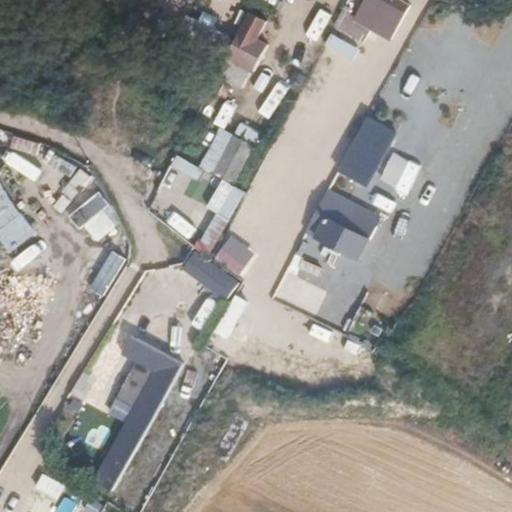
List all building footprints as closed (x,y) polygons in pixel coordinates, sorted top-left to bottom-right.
[(407,6),(396,0),(365,0),(400,19),(407,6)] [(318,40),(330,11),(318,6),(306,35),(318,40)] [(349,10),(343,7),(333,26),(357,39),(365,24),(347,14),(349,10)] [(244,90),(279,27),(253,13),(218,76),(244,90)] [(511,33),(503,46),(511,52),(511,33)] [(353,64),(362,50),(335,34),(327,48),(353,64)] [(321,66),(305,97),(332,111),(348,80),(321,66)] [(378,122),(367,116),(349,148),(352,151),(346,164),(368,177),(387,142),(373,133),(378,122)] [(244,123),(236,134),(254,146),(261,136),(244,123)] [(245,190),(236,186),(256,147),(220,129),(201,167),(224,179),(210,206),(217,210),(199,245),(213,252),(245,190)] [(71,177),(78,166),(50,149),(44,160),(71,177)] [(427,185),(455,198),(469,168),(441,155),(427,185)] [(178,203),(202,177),(183,159),(159,185),(178,203)] [(78,199),(90,173),(77,167),(65,193),(78,199)] [(0,235),(11,252),(38,233),(0,177),(0,235)] [(329,215),(339,195),(326,188),(305,228),(358,257),(368,237),(329,215)] [(72,216),(100,243),(124,217),(96,191),(72,216)] [(426,270),(437,239),(409,229),(398,259),(426,270)] [(216,257),(242,274),(257,252),(231,235),(216,257)] [(94,248),(79,278),(92,284),(107,255),(94,248)] [(108,296),(127,256),(112,249),(93,289),(108,296)] [(193,253),(183,272),(230,298),(241,279),(193,253)] [(379,272),(374,284),(405,299),(411,287),(379,272)] [(228,338),(249,300),(237,293),(216,331),(228,338)] [(164,357),(133,338),(123,355),(154,373),(164,357)] [(91,455),(68,440),(63,447),(86,462),(91,455)] [(42,473),(36,488),(61,498),(67,482),(42,473)] [(64,489),(58,511),(75,511),(80,493),(64,489)]
